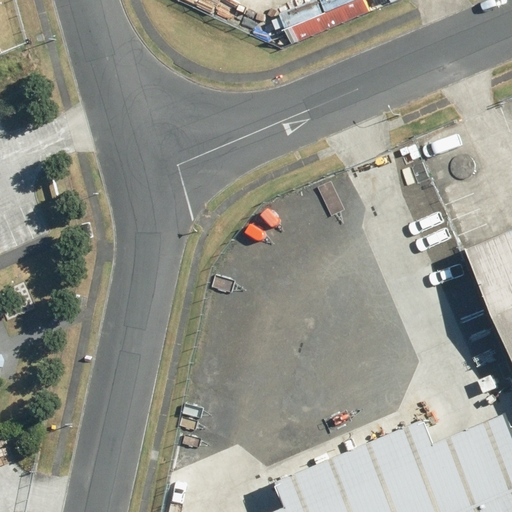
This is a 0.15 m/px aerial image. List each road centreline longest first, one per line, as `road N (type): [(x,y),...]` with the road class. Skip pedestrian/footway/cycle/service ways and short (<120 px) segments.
road 1 (unclassified): [(511,25),(151,179)]
road 2 (unclassified): [(83,511),(151,179)]
road 3 (unclassified): [(151,179),(97,0)]
